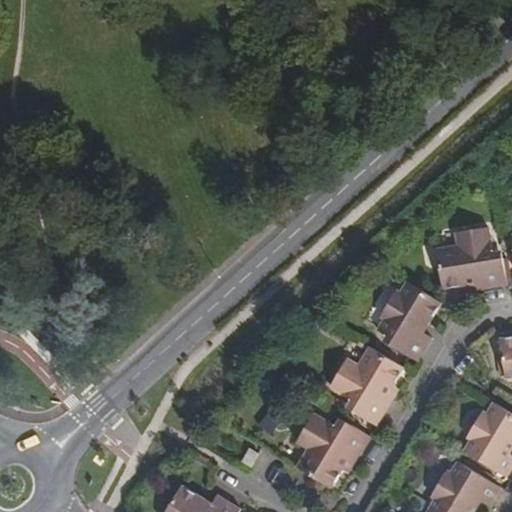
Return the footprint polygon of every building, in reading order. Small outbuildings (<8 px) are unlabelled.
[(456,234),(457,238),(489,233),(489,229),(456,234)] [(481,285),(482,293),(508,289),(504,261),(493,262),(492,252),(489,233),(457,238),(458,248),(438,252),(444,291),(466,287),(481,285)] [(502,251),(492,252),(493,262),(504,261),(502,251)] [(433,340),(424,335),(420,332),(425,323),(430,325),(442,304),(407,284),(400,296),(386,321),(379,332),(387,337),(396,342),(393,348),(419,363),(433,340)] [(466,287),(468,296),(482,293),(481,285),(466,287)] [(382,319),(386,321),(400,296),(396,295),(382,319)] [(420,332),(424,335),(430,325),(425,323),(420,332)] [(396,342),(387,337),(384,343),(393,348),(396,342)] [(511,339),(502,341),(508,381),(511,380),(511,339)] [(358,405),(354,413),(379,429),(393,406),(387,402),(395,388),(405,370),(370,348),(359,367),(351,363),(335,391),(352,401),(358,405)] [(335,391),(351,363),(346,360),(331,388),(335,391)] [(401,392),(395,388),(387,402),(393,406),(401,392)] [(347,409),(354,413),(358,405),(352,401),(347,409)] [(511,456),(511,455),(507,452),(511,443),(511,415),(494,404),(487,415),(474,438),(465,453),(507,479),(511,471),(511,456)] [(469,435),(474,438),(487,415),(483,413),(469,435)] [(299,444),(302,446),(317,418),(314,416),(299,444)] [(333,490),(346,470),(353,458),(359,463),(373,439),(348,424),(344,432),(337,428),(317,418),(302,446),(310,451),(299,470),(333,490)] [(342,419),(337,428),(344,432),(348,424),(349,422),(342,419)] [(249,445),(240,460),(253,466),(261,451),(249,445)] [(353,458),(346,470),(353,474),(359,463),(353,458)] [(451,475),(438,497),(429,511),(476,511),(478,510),(475,508),(479,501),(482,503),(491,508),(501,489),(458,464),(451,475)] [(434,495),(438,497),(451,475),(447,473),(434,495)] [(187,488),(171,511),(241,511),(242,511),(219,498),(214,506),(211,510),(204,506),(207,501),(187,488)] [(211,510),(214,506),(207,501),(204,506),(211,510)]
